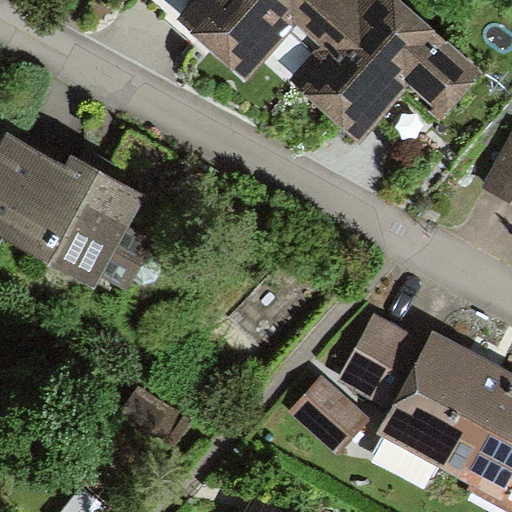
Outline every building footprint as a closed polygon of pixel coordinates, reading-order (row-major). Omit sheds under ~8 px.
[(193,0),(178,17),(241,75),(294,17),(307,28),(333,0),(193,0)] [(320,44),(291,75),(356,134),(405,81),(437,111),(472,74),(392,0),(358,0),(357,0),(333,0),(307,28),(305,30),(320,44)] [(481,189),(511,205),(511,132),(481,189)] [(14,137),(0,164),(0,249),(104,302),(152,206),(14,137)] [(511,511),(511,381),(426,338),(421,346),(367,318),(334,383),(388,411),(376,434),(511,503),(511,511)] [(301,393),(345,434),(358,420),(314,379),(301,393)] [(147,435),(165,410),(133,387),(116,412),(147,435)]
